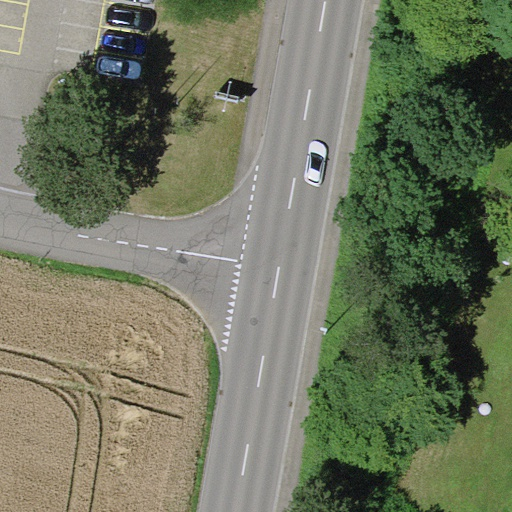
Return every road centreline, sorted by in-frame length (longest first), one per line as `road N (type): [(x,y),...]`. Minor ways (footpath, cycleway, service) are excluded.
road 1 (secondary): [(258,292),(310,0)]
road 2 (residential): [(0,206),(258,292)]
road 3 (secondary): [(222,511),(258,292)]
